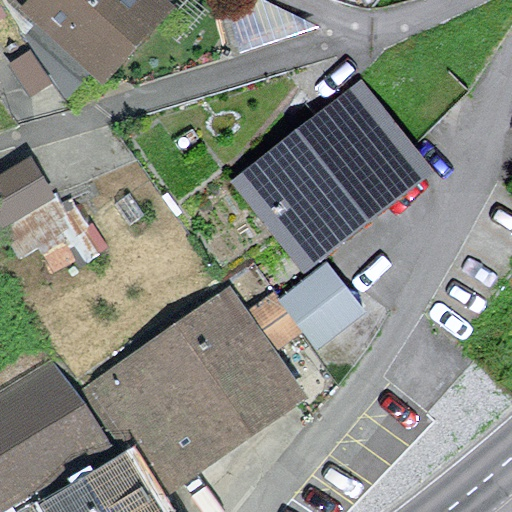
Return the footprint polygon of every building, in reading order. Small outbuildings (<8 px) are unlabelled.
[(27,0),(38,14),(50,0),(27,0)] [(139,0),(50,0),(38,14),(82,54),(96,67),(149,10),(139,0)] [(55,84),(82,54),(38,14),(21,32),(55,84)] [(469,92),(429,52),(408,72),(449,112),(469,92)] [(11,66),(30,96),(48,84),(28,55),(11,66)] [(368,112),(403,157),(449,112),(408,72),(368,112)] [(306,257),(414,172),(403,157),(357,99),(249,184),(306,257)] [(0,180),(0,219),(3,225),(50,197),(29,162),(0,180)] [(46,200),(2,227),(17,251),(62,224),(46,200)] [(92,394),(156,484),(283,396),(220,305),(92,394)] [(0,415),(2,418),(0,419),(0,505),(100,445),(52,366),(0,398),(0,415)] [(149,511),(121,465),(52,507),(54,511),(149,511)]
